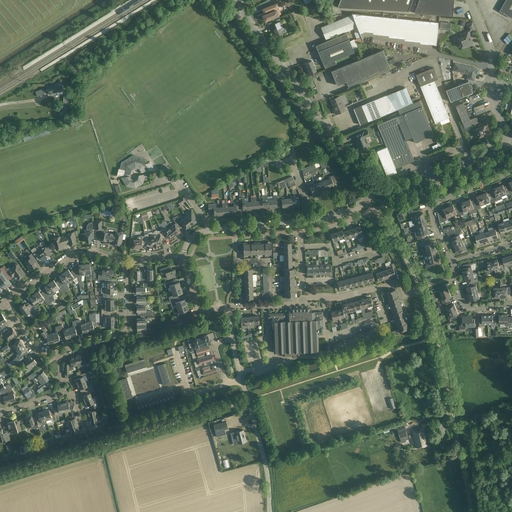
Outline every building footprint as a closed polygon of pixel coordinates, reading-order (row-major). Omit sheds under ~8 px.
[(358,8),(361,0),(339,0),(337,7),(358,8)] [(374,9),(377,0),(361,0),(358,8),(374,9)] [(377,0),(374,9),(384,10),(387,0),(377,0)] [(387,0),(384,10),(408,11),(412,0),(387,0)] [(431,0),(428,3),(419,0),(418,0),(414,13),(452,16),(453,0),(431,0)] [(511,0),(505,0),(500,11),(511,18),(511,0)] [(281,14),(277,4),(263,9),(265,15),(263,15),(265,21),(281,14)] [(396,38),(398,18),(352,13),(360,33),(365,31),(373,32),(373,34),(388,35),(388,37),(396,38)] [(356,39),(350,41),(354,52),(359,50),(356,44),(359,43),(363,41),(360,35),(357,27),(352,15),(341,19),(346,32),(353,29),(355,33),(354,33),(356,39)] [(398,18),(396,38),(404,38),(404,40),(420,41),(420,43),(436,45),(439,22),(398,18)] [(326,40),(346,32),(341,19),(321,28),(326,40)] [(276,28),(273,30),(276,36),(286,32),(284,28),(281,21),(277,22),(274,23),(276,28)] [(475,29),(472,23),(466,25),(469,31),(475,29)] [(473,44),(468,31),(461,34),(462,37),(458,39),(461,47),(466,46),(466,47),(473,44)] [(335,60),(354,52),(350,41),(346,33),(316,46),(325,69),(337,64),(335,60)] [(390,69),(382,50),(331,71),(337,85),(342,83),(346,81),(348,86),(390,69)] [(316,71),(312,61),(303,64),(307,75),(316,71)] [(477,69),(455,64),(453,71),(468,74),(466,79),(474,81),(476,74),(478,74),(479,70),(477,70),(477,69)] [(429,109),(444,104),(434,80),(438,79),(433,67),(416,75),(429,109)] [(469,85),(468,81),(463,83),(446,90),(450,101),(468,94),(473,92),(471,88),(473,88),(471,84),(469,85)] [(63,87),(61,82),(47,87),(49,92),(50,94),(59,91),(60,92),(64,91),(63,87)] [(360,125),(397,109),(419,101),(419,100),(413,103),(412,101),(406,87),(353,109),(360,125)] [(63,95),(62,113),(59,113),(59,119),(69,120),(70,95),(63,95)] [(346,110),(340,96),(331,100),(335,110),(334,110),(335,114),(346,110)] [(415,143),(433,135),(419,101),(398,109),(400,115),(403,114),(415,143)] [(461,104),(460,101),(451,104),(454,110),(456,115),(459,115),(464,128),(480,122),(477,117),(470,119),(463,103),(461,104)] [(449,118),(444,104),(429,109),(433,119),(435,123),(449,118)] [(486,111),(483,104),(473,108),(476,115),(486,111)] [(395,169),(415,161),(396,116),(377,124),(386,147),(377,151),(387,176),(397,172),(395,169)] [(490,134),(485,122),(478,125),(479,127),(477,128),(476,130),(476,131),(473,132),(475,137),(478,136),(479,137),(483,135),(484,137),(490,134)] [(24,136),(25,140),(51,134),(50,129),(24,136)] [(369,136),(367,130),(363,132),(352,136),(356,144),(359,151),(369,146),(367,142),(365,137),(369,136)] [(442,148),(440,143),(432,146),(434,151),(442,148)] [(121,162),(118,176),(130,174),(132,173),(132,171),(135,169),(139,170),(140,173),(144,172),(145,171),(146,171),(149,170),(150,170),(152,169),(154,169),(154,167),(152,161),(150,161),(147,157),(148,152),(138,150),(137,155),(135,155),(121,162)] [(315,168),(316,171),(318,170),(317,167),(316,168),(314,164),(302,169),(303,173),(309,171),(315,168)] [(303,173),(304,176),(310,174),(311,173),(312,176),(311,173),(316,171),(315,168),(309,171),(303,173),(304,173),(303,173)] [(125,177),(123,184),(143,188),(145,175),(137,174),(136,178),(125,177)] [(326,180),(330,190),(331,189),(330,187),(334,185),(333,183),(336,182),(333,175),(328,177),(328,179),(326,180)] [(323,181),(321,177),(318,178),(320,181),(323,190),(327,188),(328,191),(330,190),(326,180),(323,181)] [(321,194),(321,193),(322,192),(321,191),(323,190),(320,181),(318,178),(316,179),(318,183),(315,184),(319,194),(321,194)] [(286,187),(285,183),(283,180),(278,182),(279,190),(286,187)] [(289,186),(290,187),(291,187),(292,190),(298,189),(296,185),(295,182),(294,182),(292,183),(289,184),(289,186)] [(315,184),(312,186),(311,184),(307,186),(309,192),(311,191),(313,194),(316,193),(317,195),(319,194),(315,184)] [(498,187),(501,196),(506,194),(507,196),(510,194),(507,187),(504,188),(503,185),(498,187)] [(491,195),(494,202),(502,198),(501,196),(498,187),(492,189),(494,193),(491,195)] [(482,194),(485,204),(490,202),(491,203),(494,202),(491,195),(488,196),(487,192),(482,194)] [(485,204),(482,194),(476,197),(478,200),(475,201),(478,209),(481,207),(480,206),(485,204)] [(273,196),(270,197),(272,209),(274,209),(274,208),(277,208),(277,204),(280,204),(280,202),(279,196),(276,196),(276,195),(273,196)] [(286,210),(288,210),(287,199),(284,199),(284,197),(281,197),(281,196),(279,196),(280,204),(280,202),(282,202),(282,207),(286,207),(286,210)] [(239,198),(240,205),(242,204),(243,211),(246,210),(246,211),(249,211),(248,202),(248,198),(245,198),(242,198),(239,198)] [(470,199),(465,201),(469,210),(470,214),(477,212),(476,209),(478,209),(475,201),(472,202),(470,199)] [(469,210),(465,201),(460,203),(461,207),(458,208),(461,215),(464,214),(464,212),(469,210)] [(231,206),(231,216),(234,216),(234,214),(237,214),(237,209),(239,208),(238,202),(236,202),(233,202),(234,206),(231,206)] [(217,217),(220,217),(219,207),(216,208),(216,204),(208,204),(209,211),(211,210),(212,216),(214,216),(217,216),(217,217)] [(448,207),(452,216),(457,214),(458,216),(461,215),(458,208),(455,209),(453,205),(448,207)] [(452,216),(448,207),(443,209),(444,212),(441,214),(438,215),(440,223),(444,222),(444,221),(448,220),(447,218),(452,216)] [(190,214),(186,217),(191,225),(192,224),(193,225),(195,224),(195,223),(197,222),(195,219),(196,218),(191,210),(189,212),(190,214)] [(416,220),(421,218),(424,218),(423,212),(419,213),(418,210),(412,212),(413,217),(411,218),(411,221),(416,220)] [(76,216),(68,218),(69,222),(73,221),(73,226),(77,226),(76,216)] [(181,216),(176,220),(180,225),(182,223),(186,229),(191,225),(186,217),(184,219),(181,216)] [(424,218),(421,218),(416,220),(411,221),(412,224),(414,224),(414,226),(426,223),(424,218)] [(94,238),(92,222),(90,222),(90,223),(89,223),(88,224),(87,224),(87,225),(87,226),(86,227),(87,230),(84,230),(84,233),(82,234),(82,235),(82,240),(85,239),(86,242),(92,241),(91,239),(94,238)] [(175,234),(175,235),(176,236),(181,232),(175,224),(173,225),(170,222),(167,224),(175,234)] [(501,233),(507,232),(504,222),(498,224),(501,233)] [(413,226),(415,231),(427,228),(426,223),(414,226),(413,226)] [(162,230),(163,233),(164,237),(165,240),(168,237),(170,239),(175,235),(175,234),(167,224),(162,227),(163,229),(162,230)] [(360,226),(354,228),(357,236),(358,239),(364,237),(362,234),(360,226)] [(351,238),(357,236),(354,228),(348,230),(351,238)] [(415,231),(416,237),(417,237),(418,240),(425,238),(424,235),(428,234),(427,228),(415,231)] [(489,231),(491,240),(498,238),(495,228),(493,229),(493,230),(489,231)] [(460,229),(455,231),(455,232),(454,232),(456,236),(450,238),(453,244),(465,239),(464,237),(461,238),(459,234),(463,233),(461,229),(457,231),(456,231),(460,229)] [(154,235),(156,246),(159,245),(159,244),(162,244),(161,238),(164,237),(162,230),(158,231),(157,230),(154,231),(153,232),(153,233),(154,235)] [(339,240),(345,238),(342,230),(336,232),(339,240)] [(342,230),(345,238),(345,240),(351,238),(348,230),(343,232),(342,230)] [(100,240),(106,241),(107,240),(113,242),(113,244),(121,246),(122,239),(124,240),(125,235),(123,234),(115,232),(115,234),(108,233),(102,231),(100,240)] [(484,232),(481,232),(484,242),(491,240),(489,231),(484,233),(484,232)] [(63,236),(66,244),(69,243),(70,246),(76,244),(75,239),(76,239),(74,232),(66,234),(66,235),(63,236)] [(153,246),(156,246),(154,235),(153,233),(151,232),(149,232),(148,234),(145,235),(145,236),(146,242),(149,241),(150,247),(153,246)] [(333,242),(339,240),(336,232),(331,234),(333,242)] [(477,244),(484,242),(481,232),(479,233),(480,234),(475,236),(477,244)] [(66,244),(63,236),(60,237),(60,236),(52,239),(54,245),(55,245),(57,250),(63,248),(63,245),(66,244)] [(146,243),(146,242),(145,236),(138,236),(137,238),(137,239),(133,240),(132,248),(142,248),(142,243),(146,243)] [(425,245),(425,248),(433,246),(432,241),(430,241),(429,238),(420,241),(422,246),(425,245)] [(465,239),(453,244),(456,251),(458,250),(460,254),(467,251),(467,249),(463,242),(466,241),(465,239)] [(45,245),(43,243),(41,242),(40,243),(40,245),(41,247),(37,251),(34,247),(31,250),(37,258),(40,256),(43,261),(48,258),(46,256),(47,255),(48,256),(52,253),(45,244),(45,245)] [(271,255),(271,243),(258,244),(258,255),(260,255),(260,254),(269,254),(269,255),(271,255)] [(258,255),(258,244),(243,244),(243,251),(240,251),(241,259),(244,259),(244,256),(246,256),(246,254),(255,254),(255,255),(258,255)] [(424,254),(430,253),(435,251),(433,246),(430,247),(425,248),(426,251),(423,252),(424,254)] [(31,254),(29,255),(28,254),(22,259),(24,262),(25,262),(28,266),(30,270),(32,269),(32,270),(35,268),(35,267),(36,266),(33,263),(36,261),(33,257),(31,254)] [(511,267),(507,255),(505,256),(505,257),(502,258),(503,260),(501,261),(503,269),(506,268),(505,266),(508,265),(509,268),(511,267)] [(436,257),(428,259),(423,260),(424,263),(426,263),(427,268),(434,266),(434,263),(437,262),(436,257)] [(496,273),(492,259),(489,260),(490,262),(487,262),(488,268),(486,269),(487,275),(491,274),(490,271),(495,269),(496,273)] [(503,269),(501,261),(498,262),(497,259),(494,260),(494,259),(492,259),(496,273),(498,272),(498,268),(499,268),(500,271),(503,270),(503,269)] [(95,280),(95,279),(95,278),(94,268),(90,268),(90,263),(84,264),(85,274),(89,274),(92,280),(95,280)] [(395,268),(394,263),(391,264),(391,265),(386,267),(390,277),(395,275),(393,268),(395,268)] [(463,275),(476,272),(476,270),(473,271),(471,263),(467,264),(463,265),(463,268),(462,268),(463,275)] [(25,274),(18,264),(10,269),(11,270),(7,272),(11,278),(16,275),(19,279),(25,274)] [(79,270),(75,271),(79,282),(81,280),(82,275),(85,274),(84,264),(78,265),(79,270)] [(95,278),(95,279),(109,279),(109,276),(113,275),(113,269),(112,269),(112,268),(107,266),(107,270),(102,270),(102,273),(98,273),(98,278),(95,278)] [(172,270),(170,266),(160,269),(161,274),(165,272),(168,279),(177,276),(175,269),(172,270)] [(64,273),(69,281),(72,279),(76,284),(79,282),(75,271),(71,273),(68,269),(64,273)] [(283,283),(295,283),(294,269),(289,269),(283,269),(283,272),(284,272),(284,280),(283,281),(283,283)] [(381,272),(384,279),(390,277),(387,269),(381,272)] [(11,284),(1,270),(0,270),(0,292),(2,291),(1,289),(3,287),(5,289),(11,284)] [(144,281),(144,275),(140,275),(140,270),(134,270),(134,280),(140,279),(140,281),(144,281)] [(144,275),(144,281),(147,280),(147,279),(153,279),(153,270),(147,270),(147,275),(144,275)] [(384,279),(381,272),(376,274),(377,277),(378,281),(384,279)] [(475,279),(474,275),(476,274),(476,272),(463,275),(465,282),(468,281),(469,284),(471,283),(478,281),(478,278),(475,279)] [(64,273),(59,276),(62,280),(59,282),(66,291),(69,289),(68,285),(71,283),(69,281),(64,273)] [(109,279),(95,279),(98,279),(99,282),(105,282),(105,288),(113,287),(113,282),(109,282),(109,279)] [(49,283),(55,291),(58,289),(63,294),(66,291),(59,282),(57,284),(54,280),(49,283)] [(171,291),(181,288),(179,282),(172,284),(171,282),(176,280),(164,284),(165,287),(170,287),(171,291)] [(467,287),(468,294),(481,291),(480,289),(477,290),(476,285),(479,284),(478,281),(469,284),(471,283),(472,286),(467,287)] [(55,291),(49,283),(44,287),(47,291),(45,293),(51,302),(55,300),(52,293),(55,291)] [(295,297),(295,283),(283,283),(283,286),(285,286),(285,294),(284,294),(284,297),(281,297),(281,300),(289,300),(289,297),(295,297)] [(494,298),(501,297),(500,284),(498,284),(498,287),(494,288),(490,288),(490,289),(490,295),(494,295),(494,298)] [(502,284),(500,284),(501,297),(508,297),(507,294),(511,294),(510,287),(502,287),(502,284)] [(442,295),(449,292),(447,287),(444,288),(443,285),(436,288),(439,293),(440,292),(442,295)] [(103,296),(110,296),(110,293),(114,293),(113,287),(105,288),(101,288),(101,293),(103,293),(103,296)] [(141,293),(141,296),(147,296),(147,293),(145,293),(145,287),(144,287),(136,287),(136,293),(141,293)] [(173,295),(169,297),(170,301),(174,299),(177,298),(176,295),(183,293),(181,288),(171,291),(173,295)] [(391,291),(390,289),(381,292),(381,294),(384,294),(385,296),(386,295),(389,303),(387,304),(388,305),(399,301),(395,289),(391,291)] [(34,294),(40,302),(43,300),(48,305),(51,302),(45,293),(42,295),(39,291),(34,294)] [(481,291),(468,294),(470,300),(473,300),(474,303),(480,301),(478,293),(481,293),(481,291)] [(451,297),(449,292),(442,295),(443,298),(441,299),(443,304),(450,301),(449,298),(451,297)] [(40,302),(34,294),(29,297),(32,301),(29,304),(36,313),(39,311),(37,304),(40,302)] [(103,296),(103,300),(101,300),(101,305),(105,305),(114,305),(114,299),(110,299),(110,296),(103,296)] [(141,296),(136,297),(136,303),(141,303),(141,306),(147,305),(147,302),(146,302),(146,297),(147,297),(147,296),(141,296)] [(177,298),(170,301),(170,303),(171,304),(176,304),(177,308),(187,305),(185,299),(178,302),(177,298)] [(367,307),(373,305),(371,298),(365,299),(367,307)] [(367,307),(365,299),(359,301),(361,308),(364,319),(367,318),(367,319),(370,318),(368,312),(365,313),(364,308),(367,307)] [(399,301),(388,305),(389,309),(391,308),(394,317),(392,317),(393,319),(404,315),(399,301)] [(448,312),(456,309),(454,304),(451,305),(450,302),(443,305),(445,310),(447,309),(448,312)] [(33,316),(36,313),(29,304),(26,306),(24,304),(20,307),(21,309),(21,310),(23,312),(26,315),(30,312),(31,313),(33,316)] [(114,305),(105,305),(105,307),(103,307),(101,309),(101,313),(111,313),(110,310),(114,310),(114,305)] [(188,310),(187,305),(177,308),(178,312),(174,314),(175,318),(187,314),(182,315),(181,312),(188,310)] [(140,312),(140,315),(147,315),(154,315),(155,315),(155,313),(152,313),(152,311),(146,311),(146,306),(136,306),(136,312),(140,312)] [(314,356),(314,351),(318,351),(318,339),(318,335),(318,332),(322,332),(322,335),(323,335),(323,313),(323,312),(311,312),(311,308),(289,309),(289,313),(268,314),(269,327),(273,327),(273,330),(273,332),(274,353),(283,352),(283,357),(314,356)] [(456,309),(448,312),(450,315),(448,316),(450,321),(457,318),(455,315),(458,314),(456,309)] [(337,311),(331,312),(332,318),(330,319),(331,323),(336,321),(336,319),(339,319),(337,311)] [(90,321),(86,322),(89,331),(94,329),(94,328),(97,327),(96,324),(95,312),(89,314),(90,321)] [(111,313),(101,313),(101,318),(104,319),(106,319),(106,322),(114,322),(114,316),(111,316),(111,313)] [(511,317),(508,317),(508,314),(499,315),(500,323),(506,323),(507,326),(511,326),(511,325),(511,317)] [(137,318),(137,320),(136,320),(136,323),(137,323),(137,324),(146,324),(150,324),(149,319),(154,319),(154,315),(147,315),(147,318),(137,318)] [(404,315),(393,319),(394,322),(395,321),(398,330),(396,330),(397,333),(409,329),(404,315)] [(484,324),(488,324),(487,315),(482,315),(482,320),(479,320),(479,325),(479,326),(485,326),(484,324)] [(493,315),(487,315),(488,324),(491,324),(491,326),(496,325),(496,324),(496,319),(493,319),(493,315)] [(472,318),(472,316),(462,316),(462,317),(461,317),(459,319),(459,320),(463,319),(463,322),(461,322),(461,325),(459,325),(460,332),(466,331),(466,327),(475,327),(475,318),(472,318)] [(76,320),(79,331),(82,330),(83,333),(89,331),(86,322),(82,324),(79,319),(76,320)] [(79,331),(76,320),(72,321),(73,327),(69,328),(72,337),(77,335),(76,332),(79,331)] [(143,334),(150,333),(150,329),(146,329),(146,324),(137,324),(137,330),(143,330),(143,334)] [(66,339),(72,337),(69,328),(65,329),(62,325),(59,326),(62,336),(65,335),(66,339)] [(56,332),(52,333),(54,342),(60,340),(59,337),(62,336),(59,326),(55,327),(56,332)] [(17,335),(12,329),(10,331),(9,330),(4,334),(9,340),(17,335)] [(52,333),(48,335),(45,331),(44,332),(40,334),(46,342),(48,341),(49,344),(54,342),(52,333)] [(210,344),(207,336),(193,340),(196,349),(210,344)] [(24,345),(23,344),(22,342),(20,340),(16,342),(10,346),(12,349),(14,347),(16,350),(24,345)] [(10,349),(7,345),(1,349),(0,350),(0,353),(0,354),(3,352),(4,353),(10,349)] [(27,350),(24,345),(16,350),(18,353),(16,354),(17,356),(14,359),(16,362),(19,360),(23,357),(22,357),(28,353),(26,351),(27,350)] [(210,350),(209,346),(196,350),(198,358),(204,355),(203,352),(210,350)] [(212,354),(197,358),(199,364),(202,363),(203,365),(206,364),(205,362),(213,360),(212,354)] [(85,359),(81,360),(80,355),(74,356),(78,368),(87,366),(86,364),(85,359)] [(33,360),(30,356),(26,359),(24,360),(27,364),(26,365),(30,370),(38,364),(34,359),(33,360)] [(78,368),(74,356),(69,358),(71,364),(69,364),(65,364),(65,374),(69,374),(69,371),(74,370),(74,366),(77,365),(78,368)] [(211,370),(209,366),(202,368),(203,372),(204,375),(216,372),(215,368),(211,370)] [(35,384),(39,381),(46,376),(43,372),(41,373),(38,369),(27,377),(29,380),(32,378),(33,380),(35,384)] [(85,381),(87,380),(85,375),(74,380),(75,382),(77,382),(78,384),(85,381)] [(49,380),(46,376),(39,381),(41,384),(38,387),(39,388),(37,390),(39,393),(42,391),(50,385),(48,382),(47,383),(46,382),(49,380)] [(84,388),(86,391),(93,388),(91,385),(87,386),(85,381),(78,384),(79,387),(77,387),(78,390),(84,388)] [(2,383),(0,384),(0,390),(2,390),(4,392),(3,393),(11,388),(12,388),(11,386),(9,387),(8,384),(5,386),(2,383)] [(11,388),(3,393),(4,393),(6,395),(6,396),(3,397),(4,399),(3,399),(4,405),(10,403),(9,402),(14,400),(13,398),(15,397),(14,394),(15,393),(11,388)] [(83,398),(84,401),(92,398),(90,393),(94,391),(93,388),(86,391),(87,394),(81,396),(82,399),(83,398)] [(92,398),(84,401),(85,404),(84,404),(85,407),(90,405),(92,408),(97,406),(98,406),(97,402),(94,403),(92,398)] [(66,403),(63,403),(64,412),(70,411),(70,412),(76,411),(74,404),(69,405),(68,401),(65,401),(66,403)] [(59,413),(64,412),(63,403),(60,404),(60,403),(57,403),(58,407),(54,408),(54,411),(55,415),(59,414),(59,413)] [(56,420),(55,415),(54,411),(51,412),(50,411),(49,411),(49,409),(43,411),(46,421),(47,423),(56,420)] [(89,419),(98,416),(96,410),(87,412),(89,419)] [(36,419),(38,425),(39,427),(42,426),(42,425),(43,425),(43,422),(46,421),(43,411),(37,413),(39,419),(36,419)] [(32,429),(36,429),(34,426),(35,426),(32,415),(24,417),(25,420),(23,421),(25,426),(27,426),(28,429),(32,428),(32,429)] [(90,425),(99,423),(98,416),(89,419),(90,425)] [(66,422),(69,428),(77,424),(75,418),(66,422)] [(22,428),(20,420),(15,422),(14,420),(7,423),(9,430),(12,429),(13,433),(18,432),(17,429),(22,428)] [(226,422),(213,425),(217,437),(226,435),(225,430),(228,429),(226,422)] [(446,434),(443,422),(433,425),(436,437),(434,437),(436,443),(449,440),(448,434),(446,434)] [(77,424),(69,428),(71,434),(80,430),(77,424)] [(408,436),(404,426),(396,428),(400,442),(402,443),(405,442),(406,440),(408,439),(407,436),(408,436)] [(427,445),(423,428),(412,430),(416,448),(427,445)] [(2,429),(0,429),(0,440),(4,439),(4,442),(10,440),(7,432),(3,433),(2,429)] [(235,432),(231,434),(232,438),(234,437),(236,444),(246,441),(243,430),(235,432)]
